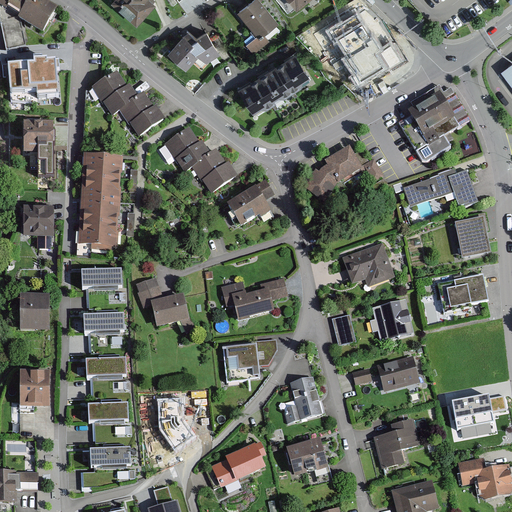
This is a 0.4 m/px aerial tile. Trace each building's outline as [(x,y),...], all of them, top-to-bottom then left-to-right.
[(62,10),(46,0),(3,0),(1,5),(46,34),(62,10)] [(159,3),(155,0),(117,0),(116,2),(143,23),(159,3)] [(285,34),(257,0),(255,0),(240,12),(260,36),(249,45),(258,55),(285,34)] [(283,0),(293,12),(307,0),(283,0)] [(380,51),(373,40),(371,40),(356,16),(332,30),(349,57),(345,59),(361,84),(384,69),(375,54),(380,51)] [(203,41),(191,30),(174,50),(194,66),(206,52),(215,60),(228,50),(215,33),(203,41)] [(38,99),(58,98),(56,71),(60,70),(59,58),(48,58),(47,54),(34,54),(35,60),(8,61),(11,103),(38,107),(38,99)] [(309,79),(296,57),(277,68),(291,90),(309,79)] [(511,63),(501,71),(511,86),(511,63)] [(291,90),(277,68),(259,79),(273,101),(291,90)] [(273,101),(259,79),(241,90),(255,112),(273,101)] [(114,80),(91,93),(99,106),(103,104),(112,118),(118,115),(126,128),(131,126),(137,137),(162,122),(154,109),(148,112),(141,99),(135,102),(128,90),(122,93),(114,80)] [(447,104),(441,94),(411,113),(414,118),(401,127),(425,164),(431,166),(453,151),(447,141),(474,123),(457,98),(447,104)] [(55,123),(25,123),(25,151),(55,151),(55,123)] [(191,134),(168,148),(176,161),(180,158),(189,173),(195,169),(203,183),(208,180),(214,191),(239,176),(231,163),(225,167),(218,154),(212,157),(205,144),(199,147),(191,134)] [(369,165),(360,149),(330,167),(309,193),(328,205),(342,187),(365,173),(373,187),(386,179),(375,161),(369,165)] [(120,160),(87,158),(85,179),(119,181),(120,160)] [(439,177),(404,190),(411,209),(454,194),(459,208),(465,206),(465,208),(478,204),(467,172),(457,175),(455,170),(439,176),(439,177)] [(119,181),(85,179),(84,201),(118,203),(119,181)] [(275,197),(266,184),(230,209),(245,232),(272,213),(265,203),(275,197)] [(118,203),(84,201),(83,222),(117,224),(118,203)] [(54,206),(25,205),(25,234),(53,235),(54,206)] [(484,219),(455,225),(462,261),(491,256),(484,219)] [(117,224),(83,222),(82,244),(116,246),(117,224)] [(386,245),(346,260),(355,286),(372,280),(374,285),(397,277),(386,245)] [(87,295),(126,291),(124,273),(85,276),(87,295)] [(483,277),(438,286),(444,315),(471,310),(471,306),(488,303),(483,277)] [(165,303),(157,282),(140,288),(148,309),(159,307),(163,330),(196,324),(192,298),(165,303)] [(248,285),(226,290),(229,307),(238,305),(242,322),(281,314),(278,299),(289,297),(286,282),(264,286),(265,292),(250,295),(248,285)] [(51,293),(23,293),(22,327),(50,328),(51,293)] [(411,303),(378,311),(385,342),(418,335),(411,303)] [(90,338),(129,335),(128,317),(89,320),(90,338)] [(353,318),(336,322),(342,348),(359,343),(353,318)] [(258,347),(224,351),(227,383),(262,379),(261,369),(266,368),(274,352),(273,343),(258,344),(258,347)] [(92,382),(131,378),(130,360),(90,364),(92,382)] [(417,360),(381,367),(386,392),(422,385),(417,360)] [(372,371),(357,375),(360,385),(374,381),(372,371)] [(48,378),(21,378),(21,411),(48,410),(48,378)] [(317,381),(294,387),(299,408),(286,411),(290,426),(325,418),(317,381)] [(492,396),(450,402),(454,434),(472,432),(473,436),(482,435),(481,428),(496,426),(492,396)] [(183,398),(158,399),(159,429),(176,453),(196,438),(183,420),(183,398)] [(134,423),(133,405),(93,408),(95,426),(134,423)] [(397,436),(377,440),(384,473),(409,467),(406,454),(423,450),(418,424),(396,429),(397,436)] [(325,443),(292,450),(299,478),(332,471),(325,443)] [(275,469),(266,447),(236,459),(238,464),(221,471),(228,488),(275,469)] [(98,472),(137,468),(136,450),(96,454),(98,472)] [(486,463),(463,468),(467,487),(484,484),(486,495),(493,503),(511,499),(511,470),(489,475),(486,463)] [(40,474),(0,474),(0,503),(21,503),(21,487),(41,487),(40,474)] [(435,484),(395,493),(399,511),(427,511),(441,508),(435,484)] [(154,507),(155,509),(148,511),(147,511),(180,511),(177,501),(172,502),(168,488),(154,492),(158,506),(157,507),(154,507)]
